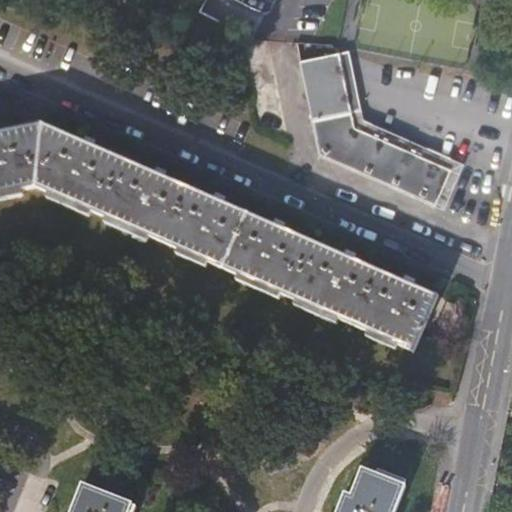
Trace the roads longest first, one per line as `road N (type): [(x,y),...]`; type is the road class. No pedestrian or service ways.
road 1 (residential): [(507,277),(0,63)]
road 2 (residential): [(507,277),(463,511)]
road 3 (residential): [(0,417),(34,432),(43,454),(22,511)]
